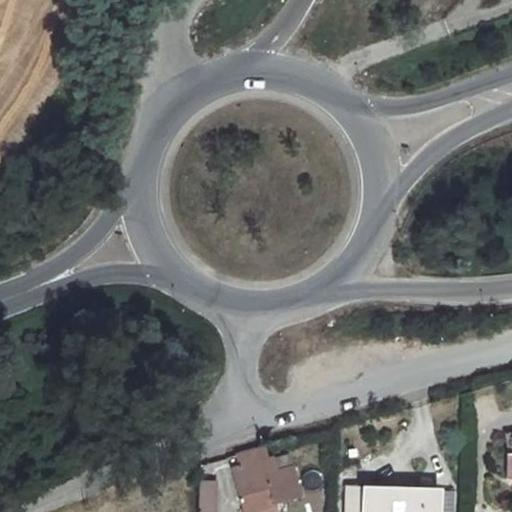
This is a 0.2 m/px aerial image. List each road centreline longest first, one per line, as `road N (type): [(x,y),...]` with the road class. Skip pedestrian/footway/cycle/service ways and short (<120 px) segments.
road 1 (residential): [(511,350),(241,421)]
road 2 (unclassified): [(241,421),(8,511)]
road 3 (trunk): [(332,289),(511,291)]
road 4 (primary): [(511,74),(381,107),(343,100)]
road 5 (primary): [(139,180),(87,247),(19,295)]
road 6 (primary): [(383,203),(431,152),(511,110)]
road 7 (primary): [(19,295),(105,276),(174,276)]
